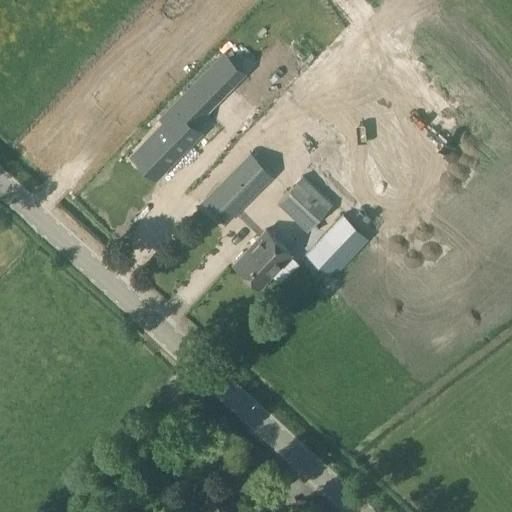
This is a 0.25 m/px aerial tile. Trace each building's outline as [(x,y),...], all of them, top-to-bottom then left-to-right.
[(269,127),(421,276),(489,207),(337,58),(269,127)] [(175,132),(145,162),(169,185),(211,143),(202,135),(253,84),(234,66),(172,129),(175,132)] [(142,78),(113,107),(134,130),(164,101),(142,78)] [(460,131),(469,121),(459,113),(450,122),(460,131)] [(503,193),(511,183),(511,165),(490,146),(472,166),(503,193)] [(250,151),(202,200),(223,221),(272,172),(250,151)] [(302,175),(277,202),(307,231),(332,203),(302,175)] [(313,245),(340,269),(369,238),(343,213),(313,245)] [(237,257),(235,260),(258,281),(288,249),(264,227),(244,249),(240,249),(237,254),(237,257)] [(225,511),(210,497),(195,511),(225,511)]
